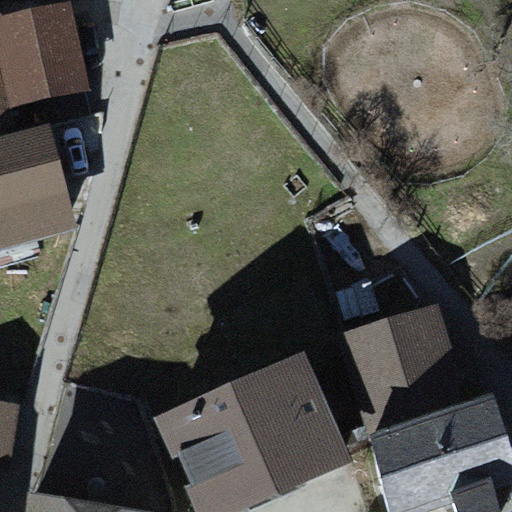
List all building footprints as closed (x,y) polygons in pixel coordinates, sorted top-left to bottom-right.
[(94,86),(70,0),(59,0),(0,16),(0,33),(0,35),(0,249),(81,227),(46,100),(94,86)] [(444,310),(339,342),(366,430),(471,398),(444,310)] [(296,359),(149,428),(187,511),(252,511),(347,468),(296,359)] [(511,462),(491,398),(357,440),(379,511),(467,511),(511,498),(511,462)] [(19,409),(0,405),(0,462),(8,464),(19,409)]
